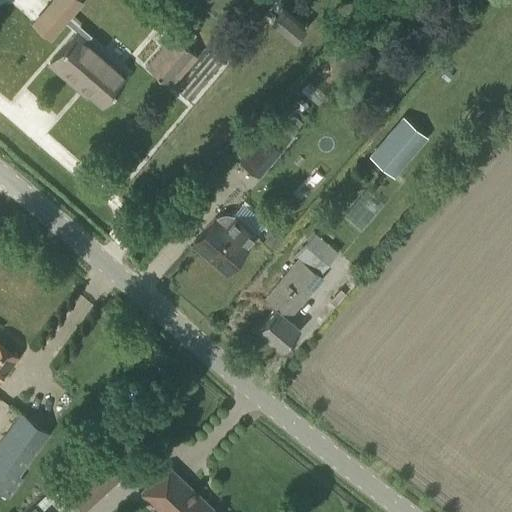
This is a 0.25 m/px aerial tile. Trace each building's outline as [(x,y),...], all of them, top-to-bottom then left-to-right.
[(79,0),(52,0),(51,1),(70,17),(82,2),(79,0)] [(269,20),(294,41),(305,27),(281,7),(269,20)] [(102,104),(115,89),(126,75),(91,45),(75,32),(49,63),(78,88),(80,85),(102,104)] [(145,65),(170,87),(197,55),(172,33),(145,65)] [(259,177),(283,149),(281,148),(303,122),(284,106),(263,132),(261,130),(237,159),(259,177)] [(394,177),(428,137),(402,115),(368,155),(394,177)] [(195,240),(192,244),(214,262),(225,272),(238,257),(246,248),(258,235),(234,215),(232,214),(227,213),(220,214),(217,215),(213,220),(213,219),(208,225),(195,240)] [(280,351),(293,335),(298,330),(288,321),(322,281),(317,277),(338,250),(313,231),(294,254),(298,257),(295,259),(297,261),(278,284),(265,299),(275,307),(256,330),(280,351)] [(0,378),(5,372),(16,356),(0,343),(0,378)] [(18,473),(48,432),(21,412),(0,440),(0,491),(8,497),(23,477),(18,473)] [(76,511),(86,511),(122,474),(102,455),(61,498),(76,511)] [(162,511),(216,511),(167,465),(141,492),(162,511)] [(53,487),(35,504),(41,511),(59,494),(53,487)]
